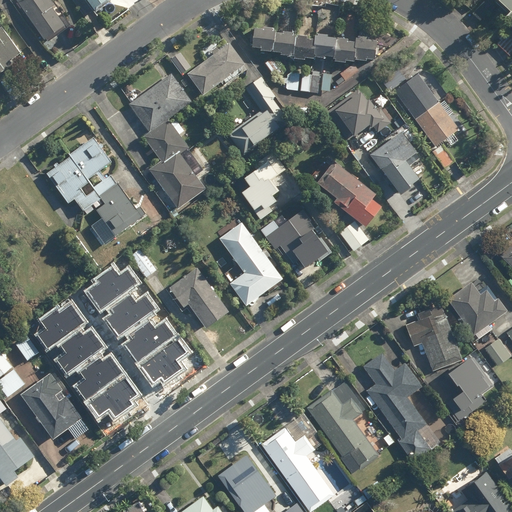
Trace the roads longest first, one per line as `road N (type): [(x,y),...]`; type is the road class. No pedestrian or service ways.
road 1 (secondary): [(511,181),(59,511)]
road 2 (residential): [(199,0),(0,143)]
road 3 (residential): [(511,111),(455,34),(408,0)]
